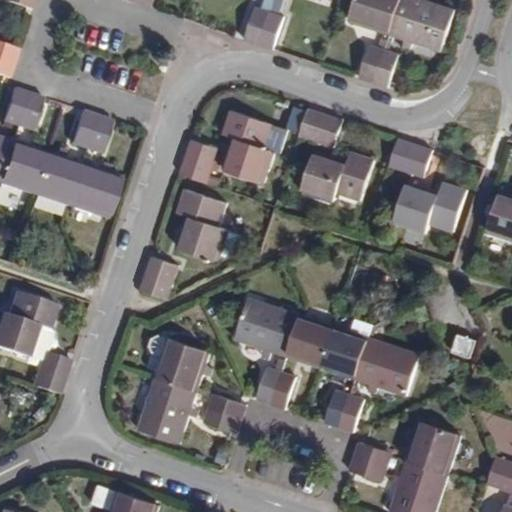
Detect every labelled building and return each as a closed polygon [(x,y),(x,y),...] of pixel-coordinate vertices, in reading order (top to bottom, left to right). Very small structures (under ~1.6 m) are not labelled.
[(33,11),(37,0),(1,0),(33,11)] [(134,0),(134,4),(148,8),(150,0),(134,0)] [(263,0),(263,7),(279,9),(280,0),(263,0)] [(356,0),(348,25),(388,38),(400,0),(356,0)] [(411,0),(400,0),(388,38),(402,43),(410,45),(438,54),(451,13),(411,0)] [(258,45),(269,11),(255,6),(243,39),(258,45)] [(269,11),(258,45),(272,49),(283,16),(269,11)] [(0,75),(9,78),(19,49),(0,42),(0,75)] [(407,53),(410,45),(402,43),(399,51),(407,53)] [(359,77),(374,82),(384,49),(370,45),(359,77)] [(384,49),(374,82),(388,86),(399,54),(384,49)] [(17,126),(29,90),(14,85),(2,121),(17,126)] [(43,95),(29,90),(17,126),(31,130),(43,95)] [(291,121),(232,101),(224,129),(235,132),(223,165),(265,178),(275,149),(280,150),(291,121)] [(333,143),(341,116),(307,105),(299,132),(333,143)] [(71,143),(85,148),(96,113),(82,108),(71,143)] [(96,113),(85,148),(100,153),(112,118),(96,113)] [(423,172),(432,146),(399,135),(390,162),(423,172)] [(0,179),(12,142),(0,137),(0,179)] [(217,147),(191,138),(180,172),(207,181),(217,147)] [(31,139),(28,147),(34,149),(35,150),(39,141),(31,139)] [(12,142),(0,179),(0,183),(33,194),(46,153),(35,150),(34,149),(28,147),(12,142)] [(33,194),(67,206),(80,164),(64,159),(66,150),(58,147),(55,156),(46,153),(33,194)] [(347,160),(315,149),(301,190),(333,201),(337,190),(363,199),(377,157),(350,149),(347,160)] [(100,162),(98,170),(106,173),(109,165),(100,162)] [(98,170),(80,164),(67,206),(106,218),(120,177),(106,173),(98,170)] [(436,189),(405,178),(391,220),(422,231),(426,220),(453,229),(467,187),(440,178),(436,189)] [(228,200),(185,187),(177,214),(187,217),(176,249),(217,263),(228,231),(219,228),(228,200)] [(511,196),(502,192),(488,234),(511,241),(511,196)] [(140,291),(166,300),(178,266),(151,257),(140,291)] [(58,302),(15,288),(6,314),(0,312),(0,348),(28,358),(38,325),(49,329),(58,302)] [(274,350),(288,355),(302,313),(252,296),(238,338),(267,347),(274,350)] [(322,366),(336,325),(302,313),(288,355),(322,366)] [(322,366),(356,377),(369,336),(336,325),(322,366)] [(455,334),(451,353),(471,356),(474,338),(455,334)] [(369,336),(356,377),(373,383),(379,385),(408,395),(423,354),(369,336)] [(153,377),(196,392),(203,372),(205,364),(209,353),(166,339),(153,377)] [(272,356),(274,350),(267,347),(265,353),(272,356)] [(44,348),(33,381),(61,390),(72,358),(44,348)] [(212,366),(205,364),(203,372),(210,374),(212,366)] [(258,398),(272,403),(283,371),(269,366),(258,398)] [(283,371),(272,403),(288,408),(298,376),(283,371)] [(191,406),(196,392),(153,377),(136,429),(179,444),(188,415),(191,406)] [(326,421),(340,426),(350,393),(337,389),(326,421)] [(350,393),(340,426),(355,431),(367,399),(350,393)] [(207,407),(241,419),(245,405),(211,394),(207,407)] [(198,409),(191,406),(188,415),(196,416),(198,409)] [(241,419),(207,407),(202,424),(236,435),(241,419)] [(407,460),(449,474),(462,434),(420,420),(407,460)] [(360,441),(356,456),(388,467),(392,455),(393,452),(360,441)] [(388,467),(356,456),(351,470),(383,481),(388,467)] [(511,511),(511,460),(498,456),(489,483),(511,491),(506,504),(504,503),(501,511),(511,511)] [(436,511),(449,474),(407,460),(403,473),(400,481),(390,511),(391,511),(436,511)] [(400,481),(403,473),(396,471),(394,479),(400,481)] [(118,492),(111,511),(158,511),(160,507),(118,492)]
